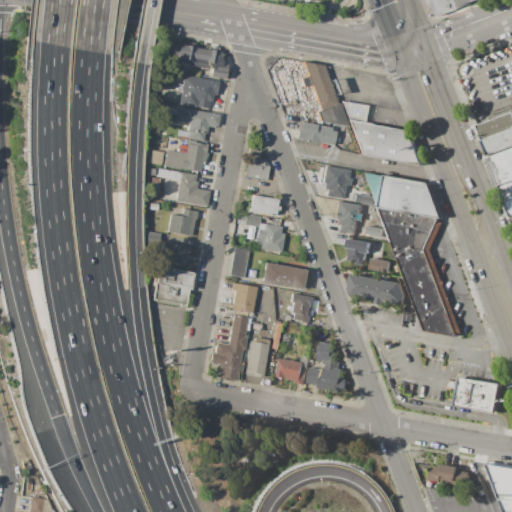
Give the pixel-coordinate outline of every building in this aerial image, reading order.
[(476,0),(435,16),(428,0),(476,0)] [(181,41),(195,43),(194,47),(209,50),(210,46),(217,47),(217,51),(223,53),(226,64),(220,67),(216,66),(215,69),(209,68),(209,69),(188,65),(188,64),(179,62),(178,64),(168,62),(171,45),(175,46),(175,44),(180,45),(181,41)] [(323,65),(337,104),(339,103),(348,126),(320,122),(314,104),(317,103),(311,84),(303,87),(300,79),(308,76),(302,61),(323,65)] [(184,75),(218,82),(215,96),(212,96),(211,102),(210,102),(208,110),(178,105),(184,75)] [(341,102),(367,106),(363,122),(409,130),(422,166),(361,155),(341,102)] [(177,107),(219,115),(217,127),(213,126),(213,129),(207,128),(206,135),(203,134),(202,142),(188,139),(188,138),(189,133),(187,133),(187,132),(189,124),(174,121),(175,116),(172,115),(173,109),(176,110),(177,107)] [(476,126),(511,112),(511,129),(482,141),(476,126)] [(298,122),(331,128),(330,131),(334,132),(332,145),(319,143),(319,144),(299,140),(299,139),(295,139),(298,122)] [(332,124),(347,127),(346,133),(331,131),(332,124)] [(482,141),(511,129),(511,146),(488,156),(482,141)] [(189,133),(188,138),(176,136),(177,130),(187,132),(187,133),(189,133)] [(187,144),(193,145),(194,142),(207,145),(205,153),(207,153),(206,158),(215,160),(214,166),(203,164),(203,165),(200,165),(198,173),(163,167),(166,150),(185,153),(187,144)] [(488,158),(511,148),(511,181),(499,186),(488,158)] [(243,177),(249,149),(260,152),(259,156),(264,157),(264,159),(263,164),(268,164),(268,167),(265,181),(243,177)] [(150,150),(163,153),(160,166),(147,163),(150,150)] [(325,166),(349,170),(347,179),(346,179),(345,185),(344,185),(342,199),(325,197),(326,190),(323,190),(324,183),(322,183),(325,166)] [(149,168),(156,169),(155,176),(148,175),(149,168)] [(158,169),(179,173),(177,181),(157,177),(158,169)] [(205,208),(175,202),(180,172),(196,175),(194,182),(196,182),(195,189),(208,191),(205,208)] [(379,207),(366,173),(429,183),(442,218),(379,207)] [(152,177),(160,178),(157,192),(150,191),(152,177)] [(499,186),(511,181),(511,216),(511,217),(499,186)] [(354,194),(375,198),(373,206),(352,202),(354,194)] [(252,195),(277,200),(276,206),(279,207),(278,211),(275,211),(274,216),(254,212),(254,213),(246,212),(247,203),(250,204),(252,195)] [(337,202),(361,206),(360,215),(358,214),(355,235),(338,232),(339,225),(336,225),(336,219),(334,219),(337,202)] [(442,218),(443,221),(430,250),(462,334),(455,337),(425,332),(379,207),(442,218)] [(167,232),(171,214),(181,216),(182,209),(197,212),(195,221),(193,220),(190,236),(167,232)] [(245,215),(244,223),(237,222),(238,214),(245,215)] [(257,227),(243,225),(244,223),(245,215),(245,214),(259,217),(258,223),(257,227)] [(282,238),(279,253),(254,248),(257,227),(258,223),(281,227),(279,237),(282,238)] [(367,226),(382,229),(381,237),(365,235),(367,226)] [(147,232),(161,234),(158,247),(146,244),(147,232)] [(348,239),(370,243),(368,254),(366,253),(363,266),(356,265),(356,262),(348,260),(349,253),(347,252),(348,248),(347,248),(348,239)] [(188,246),(185,260),(183,260),(182,264),(159,260),(162,241),(188,246)] [(233,248),(248,251),(243,278),(228,276),(233,248)] [(390,251),(394,250),(398,261),(394,262),(390,251)] [(371,258),(390,261),(388,273),(369,270),(371,258)] [(264,263),(305,270),(301,290),(260,282),(264,263)] [(394,266),(399,264),(402,271),(397,273),(394,266)] [(192,273),(189,290),(188,290),(185,305),(178,304),(177,306),(152,301),(155,286),(152,285),(156,266),(192,273)] [(352,275),(401,283),(406,295),(404,306),(385,303),(384,306),(372,304),(373,301),(350,297),(349,293),(352,275)] [(231,310),(234,291),(231,291),(232,283),(255,287),(251,313),(231,310)] [(312,298),(308,316),(310,316),(309,323),(292,320),(293,314),(290,313),(290,311),(286,310),(286,306),(291,307),(292,303),(289,303),(291,294),(312,298)] [(233,315),(247,317),(243,336),(245,336),(243,350),(241,350),(237,371),(238,371),(237,380),(219,377),(220,369),(218,369),(219,364),(209,362),(211,353),(214,353),(216,343),(227,345),(233,315)] [(252,323),(261,324),(260,331),(251,329),(252,323)] [(283,334),(290,335),(288,344),(281,343),(283,334)] [(253,342),(254,337),(268,340),(268,345),(253,342)] [(320,342),(319,350),(312,349),(314,340),(320,341),(320,342)] [(249,341),(253,342),(268,345),(262,375),(244,372),(249,341)] [(310,368),(322,370),(320,377),(323,378),(326,362),(323,361),(323,363),(316,362),(319,350),(320,342),(333,344),(331,352),(336,353),(335,362),(339,363),(338,369),(342,369),(341,378),(346,379),(343,393),(317,388),(318,385),(307,383),(310,368)] [(279,358),(300,362),(301,356),(302,356),(303,355),(309,356),(305,379),(304,379),(303,385),(294,383),(294,380),(276,377),(279,358)] [(459,378),(501,385),(496,414),(454,407),(459,378)] [(457,382),(456,388),(447,387),(448,380),(457,382)] [(431,466),(439,467),(439,464),(461,468),(461,471),(468,472),(465,487),(454,485),(455,482),(442,479),(441,482),(428,480),(431,466)] [(505,511),(486,464),(511,468),(511,511),(505,511)] [(27,511),(30,497),(44,500),(41,511),(27,511)]
